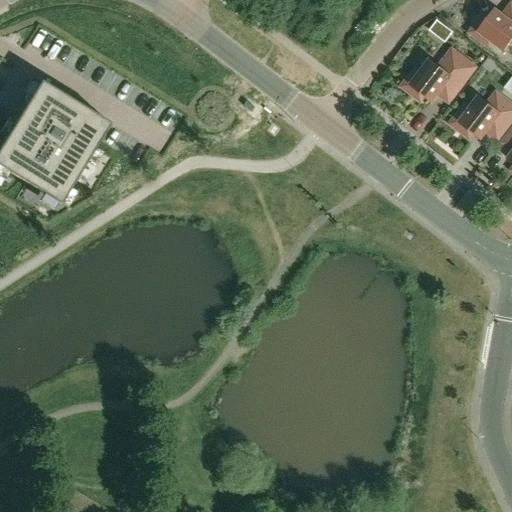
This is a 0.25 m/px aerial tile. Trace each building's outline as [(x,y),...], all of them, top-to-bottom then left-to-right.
[(511,7),(511,6),(503,17),(495,11),(488,19),(484,16),(471,33),(489,46),(492,42),(504,51),(511,41),(511,42),(511,7)] [(436,37),(444,27),(436,21),(429,31),(436,37)] [(448,102),(474,68),(452,52),(439,68),(430,61),(421,73),(416,69),(403,87),(420,100),(423,95),(432,102),(438,94),(448,102)] [(40,81),(0,146),(0,168),(60,205),(95,148),(99,142),(109,124),(40,81)] [(488,105),(479,98),(470,110),(465,106),(451,124),(469,137),(472,132),(480,139),(487,131),(497,139),(511,119),(511,106),(496,94),(488,105)] [(511,132),(503,143),(511,149),(511,154),(508,160),(511,162),(511,132)]
